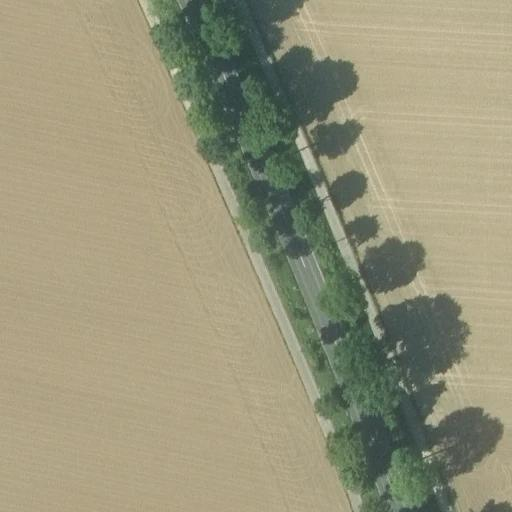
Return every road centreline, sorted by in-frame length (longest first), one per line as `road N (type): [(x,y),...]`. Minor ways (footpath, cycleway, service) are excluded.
road 1 (track): [(145,0),(358,511)]
road 2 (tertiary): [(401,511),(193,0)]
road 3 (track): [(443,511),(361,290),(238,0)]
